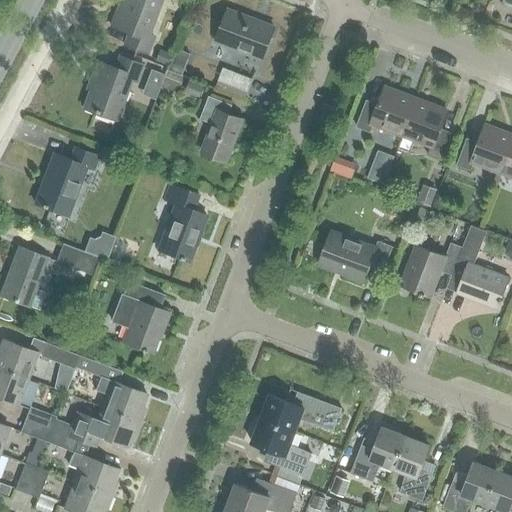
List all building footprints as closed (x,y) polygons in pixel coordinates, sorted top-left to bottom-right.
[(149,35),(161,0),(124,0),(121,10),(117,9),(111,26),(129,33),(124,45),(148,54),(154,37),(149,35)] [(262,59),(274,28),(228,10),(216,42),(249,54),(246,63),(259,68),(262,59)] [(186,68),(192,49),(180,44),(173,64),(186,68)] [(170,54),(158,49),(153,61),(166,66),(170,54)] [(137,83),(143,65),(120,56),(115,69),(97,62),(91,79),(94,80),(83,108),(116,120),(131,81),(137,83)] [(248,92),(253,80),(223,68),(219,80),(248,92)] [(150,70),(143,88),(157,93),(164,75),(150,70)] [(203,86),(188,80),(183,92),(198,98),(203,86)] [(416,99),(386,87),(379,106),(367,101),(356,127),(370,132),(372,125),(390,132),(401,136),(416,99)] [(228,160),(243,122),(228,117),(232,105),(209,97),(200,120),(212,124),(202,150),(228,160)] [(416,99),(401,136),(430,147),(427,155),(441,160),(451,134),(439,129),(446,110),(416,99)] [(490,170),(501,174),(511,147),(511,135),(486,126),(479,144),(466,139),(456,166),(469,171),(472,163),(490,170)] [(389,178),(397,150),(380,145),(372,173),(389,178)] [(511,147),(501,174),(511,178),(511,147)] [(94,170),(98,157),(74,148),(70,161),(53,154),(34,203),(68,216),(86,167),(94,170)] [(336,158),(331,171),(345,176),(350,164),(336,158)] [(189,262),(207,216),(193,211),(199,196),(170,185),(165,201),(175,204),(158,250),(189,262)] [(423,185),(416,202),(430,207),(436,190),(423,185)] [(431,212),(419,207),(414,221),(426,225),(431,212)] [(509,278),(472,265),(485,231),(469,225),(461,247),(462,248),(451,275),(462,280),(457,293),(497,308),(509,278)] [(382,275),(393,247),(378,242),(375,248),(332,231),(319,265),(364,282),(368,270),(382,275)] [(89,238),(84,251),(107,260),(112,246),(94,240),(89,238)] [(97,256),(60,243),(54,262),(90,275),(97,256)] [(462,248),(461,247),(451,243),(446,257),(416,245),(401,285),(431,296),(441,271),(451,275),(462,248)] [(47,258),(18,247),(0,294),(0,295),(29,307),(39,281),(43,282),(52,260),(47,258)] [(165,295),(136,285),(128,281),(123,295),(122,294),(112,321),(128,327),(122,342),(152,354),(162,328),(164,329),(170,312),(160,308),(165,295)] [(0,368),(27,379),(37,353),(2,339),(0,345),(0,368)] [(74,368),(79,356),(44,342),(38,356),(73,369),(73,367),(74,368)] [(118,383),(122,372),(79,356),(74,368),(99,377),(100,376),(118,383)] [(0,398),(17,405),(27,379),(0,368),(0,398)] [(107,395),(102,408),(140,422),(145,409),(142,408),(147,395),(118,383),(100,376),(99,377),(94,390),(107,395)] [(333,430),(342,408),(303,394),(299,406),(270,395),(260,419),(295,432),(300,419),(333,430)] [(51,431),(55,420),(54,419),(55,417),(28,406),(23,420),(50,431),(51,431)] [(135,435),(140,422),(102,408),(97,421),(73,412),(68,425),(55,420),(51,431),(88,445),(95,448),(100,437),(127,447),(132,434),(135,435)] [(290,444),(295,432),(260,419),(251,443),(280,454),(276,466),(303,476),(312,454),(290,444)] [(46,443),(50,431),(23,420),(18,432),(46,443)] [(0,451),(9,428),(0,424),(0,451)] [(393,469),(406,436),(382,427),(372,455),(359,450),(351,473),(373,482),(381,464),(393,469)] [(84,456),(88,445),(51,431),(50,431),(46,443),(71,453),(67,465),(78,470),(84,456)] [(422,501),(431,478),(419,473),(429,445),(406,436),(393,469),(406,474),(400,492),(422,501)] [(37,468),(41,456),(29,452),(24,463),(37,468)] [(114,483),(119,469),(84,456),(78,470),(74,482),(111,497),(116,484),(114,483)] [(26,494),(37,468),(24,463),(23,462),(13,489),(26,494)] [(485,504),(497,471),(474,462),(463,490),(451,485),(443,508),(454,511),(466,511),(473,499),(485,504)] [(37,468),(26,494),(36,498),(47,471),(37,468)] [(511,511),(511,508),(511,504),(511,476),(497,471),(485,504),(498,508),(496,511),(511,511)] [(349,481),(334,475),(328,491),(342,497),(349,481)] [(107,510),(111,497),(74,482),(64,509),(73,511),(102,511),(104,509),(107,510)] [(0,493),(7,496),(11,487),(0,483),(0,493)] [(226,509),(235,511),(264,511),(266,508),(277,511),(289,511),(297,493),(269,483),(265,495),(236,484),(226,509)] [(320,511),(325,498),(314,495),(310,508),(320,511)]
